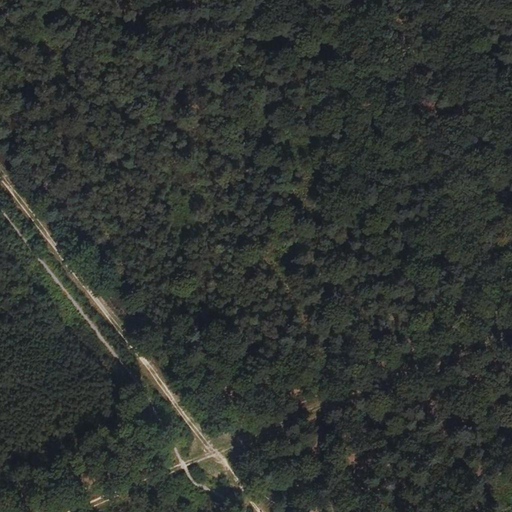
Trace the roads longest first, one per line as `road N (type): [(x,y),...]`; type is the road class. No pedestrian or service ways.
road 1 (track): [(78,511),(511,326)]
road 2 (track): [(236,511),(192,481),(142,390),(0,208)]
